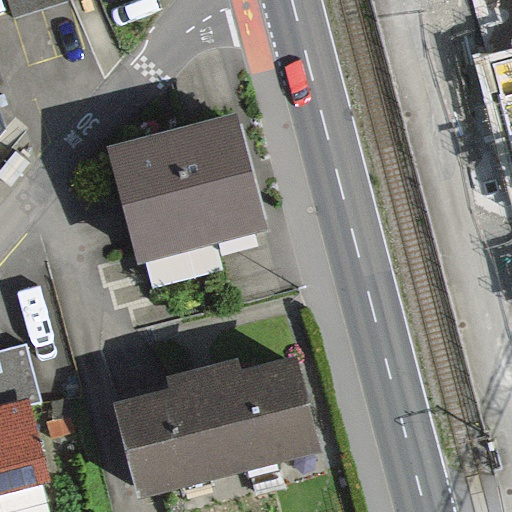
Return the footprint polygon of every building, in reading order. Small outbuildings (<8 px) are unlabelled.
[(67,0),(9,0),(15,18),(68,2),(67,0)] [(511,100),(511,0),(443,0),(463,109),(511,100)] [(234,137),(115,167),(141,269),(260,239),(234,137)] [(0,495),(52,482),(31,407),(43,404),(27,345),(0,350),(0,368),(1,371),(0,371),(0,495)] [(178,405),(126,417),(148,508),(314,469),(292,373),(238,386),(236,377),(175,392),(178,405)]
